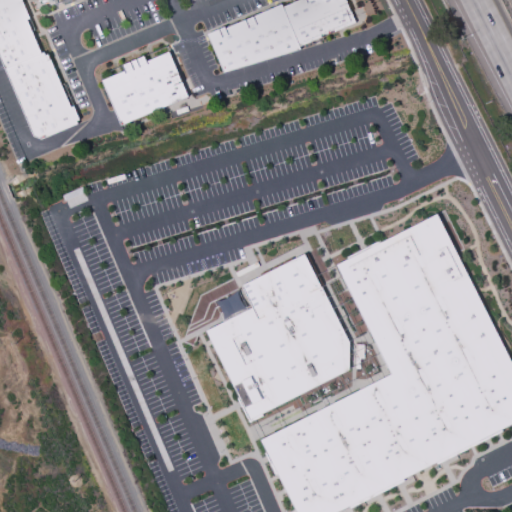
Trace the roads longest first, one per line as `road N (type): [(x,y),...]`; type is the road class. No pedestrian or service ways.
road 1 (tertiary): [(396,0),(511,250)]
road 2 (tertiary): [(511,210),(413,0)]
